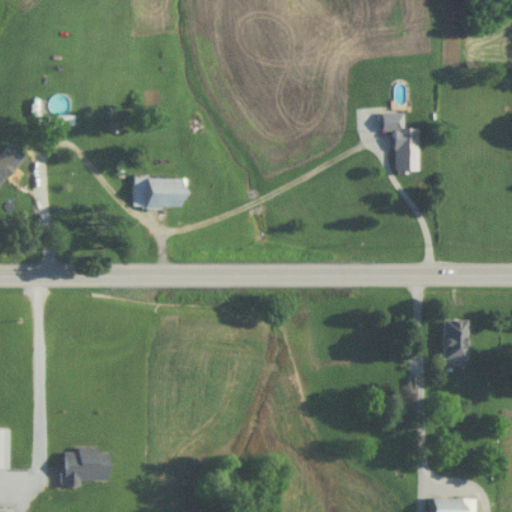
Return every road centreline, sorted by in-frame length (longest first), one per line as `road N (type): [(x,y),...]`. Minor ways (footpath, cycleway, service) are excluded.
road 1 (residential): [(432,274),(421,213),(370,139),(231,214),(179,227),(156,225),(133,210),(67,142),(49,141),(39,155),(42,248),(26,471)]
road 2 (secondary): [(511,274),(0,274)]
